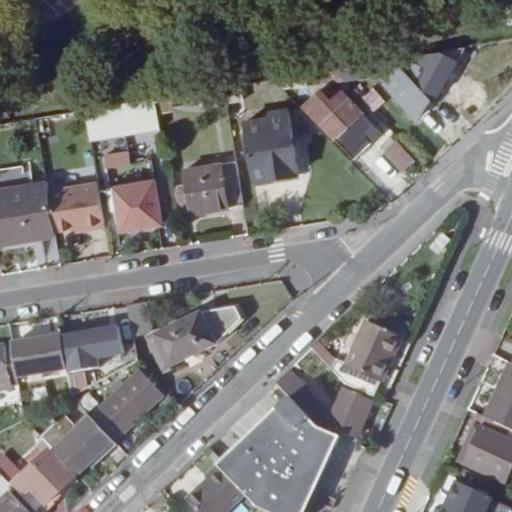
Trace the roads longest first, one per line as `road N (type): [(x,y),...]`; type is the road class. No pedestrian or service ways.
road 1 (residential): [(0,302),(279,257),(337,261),(352,279)]
road 2 (residential): [(352,279),(110,511)]
road 3 (tertiary): [(376,511),(511,212)]
road 4 (residential): [(352,279),(454,177)]
